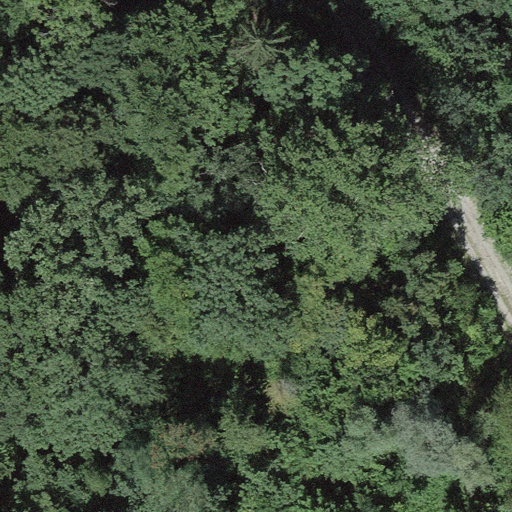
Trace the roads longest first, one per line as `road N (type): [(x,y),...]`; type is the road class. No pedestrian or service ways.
road 1 (track): [(341,0),(511,290)]
road 2 (motorway): [(511,444),(389,511)]
